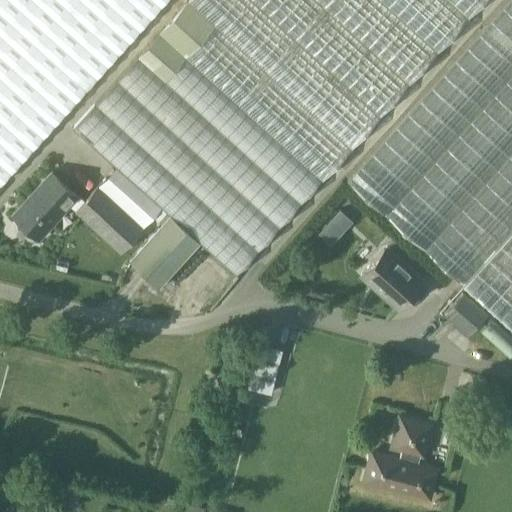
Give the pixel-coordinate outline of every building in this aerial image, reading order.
[(0,0),(0,181),(163,0),(0,0)] [(187,0),(185,0),(72,127),(116,166),(160,207),(169,214),(200,242),(236,274),(240,269),(322,178),(190,59),(218,27),(187,0)] [(187,0),(218,27),(190,59),(322,178),(481,0),(187,0)] [(511,0),(507,0),(347,179),(511,327),(511,0)] [(120,251),(142,227),(143,227),(160,207),(116,166),(97,186),(84,201),(52,171),(13,214),(38,237),(68,204),(120,251)] [(331,242),(352,219),(340,209),(319,231),(331,242)] [(159,287),(200,242),(169,214),(129,259),(159,287)] [(421,282),(409,271),(383,248),(363,270),(400,305),(421,282)] [(462,293),(444,314),(468,336),(487,314),(462,293)] [(253,368),(248,387),(268,392),(278,348),(265,345),(264,349),(255,347),(250,367),(253,368)] [(429,497),(437,468),(419,464),(421,453),(423,454),(431,424),(401,416),(393,446),(402,449),(399,459),(373,452),(366,481),(429,497)]
